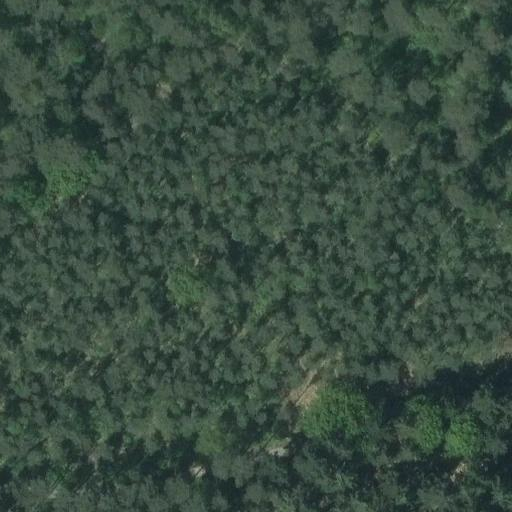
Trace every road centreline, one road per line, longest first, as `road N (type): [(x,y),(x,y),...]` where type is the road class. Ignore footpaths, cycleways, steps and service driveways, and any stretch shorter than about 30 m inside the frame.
road 1 (track): [(511,386),(131,485),(0,498)]
road 2 (track): [(0,232),(168,95)]
road 3 (track): [(168,95),(285,0)]
road 4 (track): [(52,0),(168,95)]
